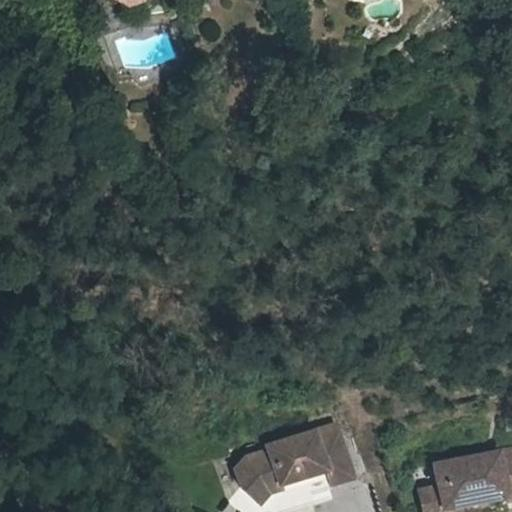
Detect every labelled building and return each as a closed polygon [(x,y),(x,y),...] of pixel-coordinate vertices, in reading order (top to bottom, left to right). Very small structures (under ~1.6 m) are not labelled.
[(144,0),(143,3),(138,2),(140,9),(151,13),(156,12),(167,8),(171,4),(174,0),(144,0)] [(349,458),(337,420),(267,441),(268,444),(246,450),(235,463),(240,480),(273,511),(279,511),(316,501),(313,491),(332,486),(331,482),(353,474),(349,458)] [(511,454),(510,447),(451,458),(462,502),(503,494),(501,486),(511,484),(511,454)] [(462,502),(451,458),(434,461),(430,462),(434,486),(438,507),(462,502)] [(511,497),(511,484),(501,486),(503,494),(503,499),(511,497)] [(419,511),(438,511),(438,507),(434,486),(415,489),(419,511)]
